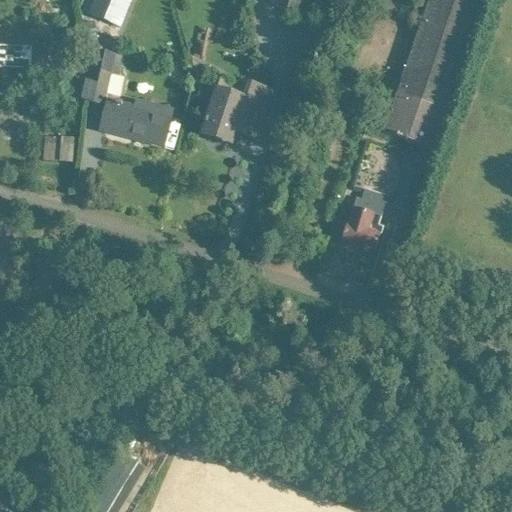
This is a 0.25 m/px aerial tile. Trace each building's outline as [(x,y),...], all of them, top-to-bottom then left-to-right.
[(85,0),(82,11),(102,18),(101,22),(122,30),(133,0),(85,0)] [(272,0),(271,6),(307,18),(312,0),(272,0)] [(430,0),(385,135),(432,151),(438,132),(483,0),(430,0)] [(0,47),(0,69),(31,71),(31,49),(0,47)] [(97,53),(83,50),(86,70),(93,72),(86,102),(105,106),(112,75),(119,77),(123,58),(98,51),(97,53)] [(208,123),(206,123),(205,127),(206,127),(203,137),(205,137),(205,135),(231,143),(230,145),(231,146),(238,127),(258,134),(271,94),(256,89),(251,104),(218,93),(208,123)] [(137,102),(135,111),(109,105),(102,130),(103,131),(104,127),(142,136),(141,140),(163,146),(172,111),(137,102)] [(70,165),(75,123),(41,119),(37,161),(70,165)] [(20,142),(26,141),(28,138),(27,133),(24,130),(20,130),(16,133),(16,138),(20,142)] [(406,172),(394,208),(410,214),(423,175),(411,171),(412,166),(402,162),(400,169),(406,172)] [(354,205),(342,245),(374,256),(382,230),(378,229),(388,198),(365,191),(359,207),(354,205)] [(120,511),(145,471),(120,456),(89,508),(95,511),(120,511)]
